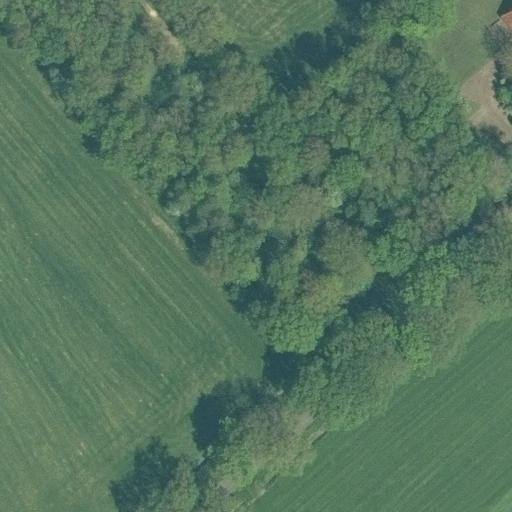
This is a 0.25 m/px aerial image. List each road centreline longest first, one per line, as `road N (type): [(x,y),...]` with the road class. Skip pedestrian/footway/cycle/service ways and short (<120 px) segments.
road 1 (tertiary): [(196,511),(511,242)]
road 2 (track): [(252,127),(422,319)]
road 3 (track): [(288,361),(383,275)]
